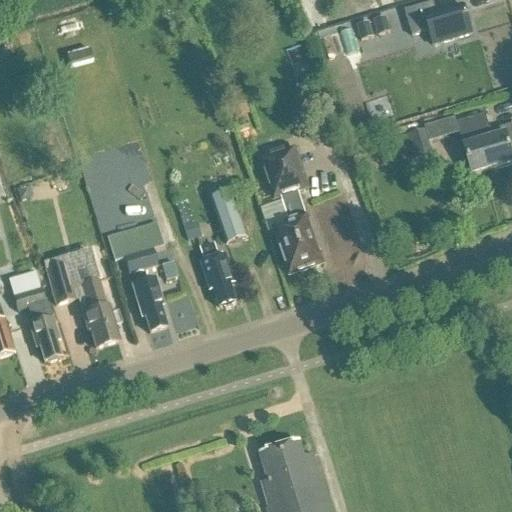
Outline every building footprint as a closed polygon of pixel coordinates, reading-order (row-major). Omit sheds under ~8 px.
[(436,48),(475,36),(464,9),(438,17),(434,7),(405,15),(414,39),(431,34),(436,48)] [(391,37),(386,21),(375,25),(379,40),(391,37)] [(357,30),(362,45),(374,42),(369,26),(357,30)] [(511,169),(511,159),(511,155),(511,154),(511,129),(490,136),(485,118),(456,127),(460,138),(472,181),(511,169)] [(320,140),(332,137),(327,122),(316,125),(320,140)] [(405,140),(412,166),(434,159),(426,134),(405,140)] [(291,230),(276,235),(291,279),(322,269),(307,225),(306,225),(301,210),(302,209),(297,195),(305,192),(293,156),(263,167),(275,202),(281,200),(286,214),(291,230)] [(37,199),(68,191),(64,175),(33,183),(37,199)] [(204,186),(208,198),(231,190),(227,178),(204,186)] [(28,191),(16,194),(19,206),(26,205),(26,204),(30,197),(28,191)] [(231,198),(211,205),(226,250),(247,243),(231,198)] [(202,242),(198,227),(184,231),(189,246),(202,242)] [(163,252),(156,228),(106,243),(113,267),(123,264),(128,280),(132,279),(135,290),(131,291),(141,324),(144,323),(148,338),(165,334),(159,312),(162,311),(154,284),(144,287),(141,276),(157,271),(152,255),(163,252)] [(236,308),(237,308),(231,291),(236,290),(226,260),(218,263),(214,250),(202,254),(206,267),(201,268),(210,298),(214,297),(219,313),(220,313),(225,315),(225,316),(233,313),(236,308)] [(97,285),(97,284),(78,290),(75,279),(69,281),(65,266),(43,272),(55,309),(75,303),(76,302),(81,319),(86,336),(89,337),(95,354),(118,348),(107,312),(105,312),(97,285)] [(161,270),(165,286),(177,282),(173,266),(161,270)] [(23,298),(12,301),(16,316),(27,313),(45,308),(40,293),(23,298)] [(56,364),(59,363),(55,348),(58,347),(48,313),(31,317),(35,329),(29,331),(33,347),(37,348),(43,367),(46,366),(49,368),(55,366),(56,364)] [(0,328),(0,364),(12,360),(2,328),(0,328)] [(328,511),(313,461),(305,463),(300,448),(260,459),(268,488),(263,489),(269,511),(328,511)] [(201,511),(218,511),(207,503),(200,511),(201,511)]
